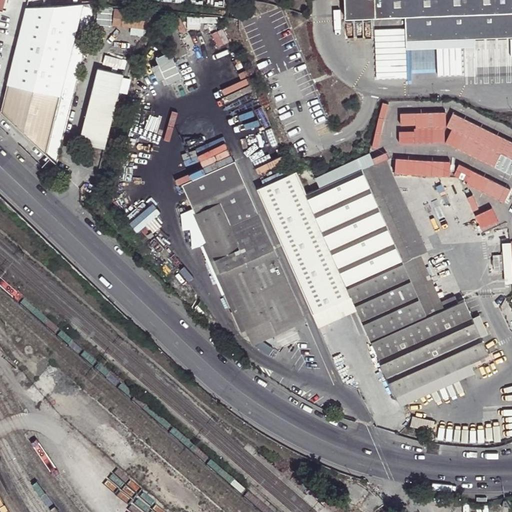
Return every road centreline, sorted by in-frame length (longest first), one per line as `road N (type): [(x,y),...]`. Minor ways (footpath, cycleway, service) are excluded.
road 1 (secondary): [(0,166),(225,379),(301,430),(421,469),(511,472)]
road 2 (unknown): [(388,73),(366,124),(326,145),(311,135),(258,31)]
